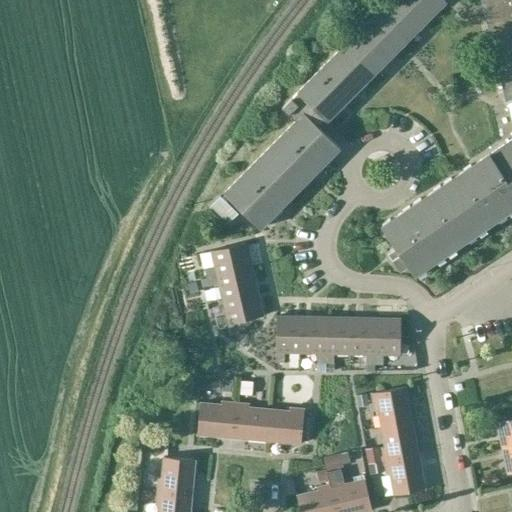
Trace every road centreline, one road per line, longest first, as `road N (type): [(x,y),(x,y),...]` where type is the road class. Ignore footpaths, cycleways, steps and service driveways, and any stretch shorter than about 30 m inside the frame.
road 1 (residential): [(429,323),(413,291),(359,284),(330,267),(329,228),(357,193)]
road 2 (residential): [(465,511),(429,323)]
road 3 (residential): [(357,193),(380,201),(399,195),(411,172),(407,156),(386,141),(367,144),(353,157),(354,187)]
